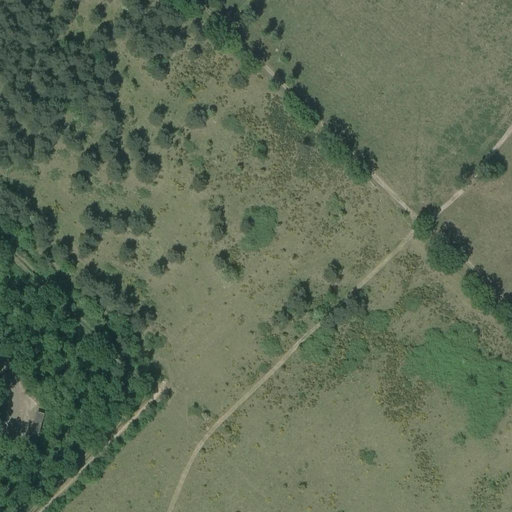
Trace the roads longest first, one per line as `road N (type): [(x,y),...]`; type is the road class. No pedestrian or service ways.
road 1 (track): [(169,511),(210,431),(447,203),(511,129)]
road 2 (track): [(511,310),(198,0)]
